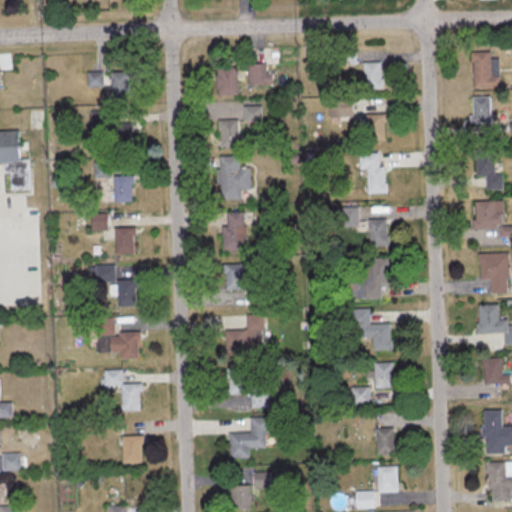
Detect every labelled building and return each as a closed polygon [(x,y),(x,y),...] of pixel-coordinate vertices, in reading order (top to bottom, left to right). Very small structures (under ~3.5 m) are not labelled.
[(489,58),(489,52),(470,52),(470,88),(498,88),(498,58),(489,58)] [(381,61),(361,61),(361,89),(381,89),(381,61)] [(247,64),(247,85),(268,85),(268,64),(247,64)] [(214,95),(236,95),(236,67),(214,67),(214,95)] [(105,98),(127,98),(127,72),(105,72),(105,98)] [(85,86),(101,86),(101,73),(85,73),(85,86)] [(488,96),(469,96),(469,123),(488,123),(488,96)] [(259,106),(242,107),(242,120),(259,120),(259,106)] [(383,115),(363,115),(363,141),(383,141),(383,115)] [(236,120),(218,120),(218,148),(248,148),(248,135),(236,135),(236,120)] [(129,152),(129,122),(111,122),(111,152),(129,152)] [(0,162),(26,162),(25,131),(0,130),(0,162)] [(365,168),(365,193),(384,193),(384,166),(376,166),(376,153),(357,153),(357,168),(365,168)] [(501,172),(493,172),(493,153),(475,153),(475,176),(481,176),(481,189),(501,189),(501,172)] [(239,199),(239,189),(249,189),(249,167),(238,167),(238,156),(218,155),(217,198),(239,199)] [(131,201),(131,176),(112,176),(112,201),(131,201)] [(472,201),(472,229),(498,229),(498,236),(511,236),(511,227),(500,227),(500,201),(472,201)] [(357,225),(357,208),(341,208),(341,225),(357,225)] [(220,252),(244,252),(244,212),(224,212),(224,226),(220,226),(220,252)] [(105,214),(90,214),(90,229),(105,229),(105,214)] [(368,219),(368,245),(387,245),(387,219),(368,219)] [(112,227),(112,254),(132,254),(132,227),(112,227)] [(477,280),(488,280),(488,293),(507,293),(507,253),(477,253),(477,280)] [(379,298),(379,282),(389,282),(389,258),(367,258),(367,265),(357,265),(357,298),(379,298)] [(241,263),(222,263),(222,289),(241,289),(241,263)] [(134,306),(134,279),(115,279),(115,306),(134,306)] [(476,333),(506,333),(506,318),(497,318),(497,304),(476,304),(476,333)] [(390,324),(368,324),(368,309),(353,309),(354,349),(390,349),(390,324)] [(245,314),(245,329),(226,329),(225,349),(261,350),(262,314),(245,314)] [(137,356),(137,332),(112,332),(112,318),(93,318),(93,356),(137,356)] [(481,384),(509,384),(509,374),(499,374),(499,358),(481,358),(481,384)] [(371,388),(392,388),(392,363),(371,363),(371,388)] [(267,392),(256,392),(256,381),(247,380),(247,367),(225,367),(225,394),(249,394),(249,407),(267,407),(267,392)] [(119,411),(139,410),(139,383),(121,383),(121,369),(102,370),(102,385),(119,385),(119,411)] [(349,387),(349,404),(367,404),(367,387),(349,387)] [(0,417),(11,417),(11,403),(0,403),(0,417)] [(504,453),(504,445),(511,445),(511,426),(500,426),(500,410),(481,410),(482,453),(504,453)] [(248,459),(248,447),(267,447),(267,417),(248,417),(248,433),(227,433),(227,459),(248,459)] [(392,428),(374,428),(374,453),(392,453),(392,428)] [(140,463),(140,436),(120,436),(120,463),(140,463)] [(22,471),(22,453),(4,453),(4,471),(22,471)] [(511,461),(486,461),(486,500),(511,500),(511,461)] [(376,466),(376,491),(395,491),(395,466),(376,466)] [(269,487),(269,472),(253,473),(253,488),(269,487)] [(228,486),(228,511),(249,511),(249,486),(228,486)] [(354,491),(354,507),(372,507),(372,491),(354,491)]
